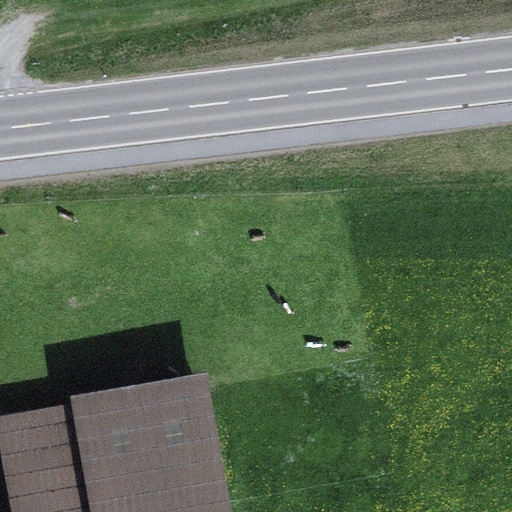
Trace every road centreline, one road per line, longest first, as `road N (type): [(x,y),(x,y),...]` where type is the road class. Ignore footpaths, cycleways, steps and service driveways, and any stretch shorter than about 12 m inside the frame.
road 1 (secondary): [(0,129),(511,70)]
road 2 (track): [(172,0),(37,23),(18,34),(2,71),(5,129)]
